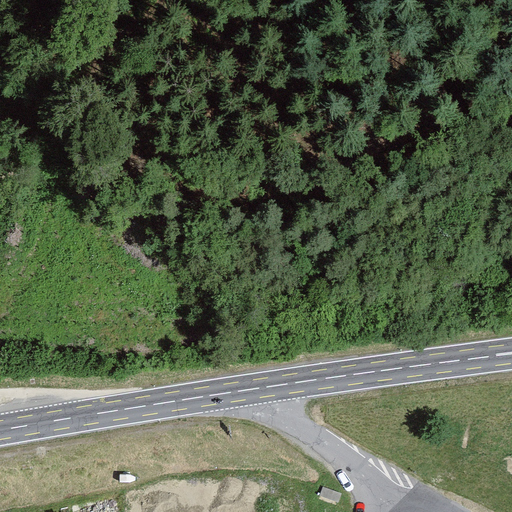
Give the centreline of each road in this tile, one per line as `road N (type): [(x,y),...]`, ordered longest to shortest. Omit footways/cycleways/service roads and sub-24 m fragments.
road 1 (secondary): [(262,395),(0,438)]
road 2 (secondary): [(511,358),(262,395)]
road 3 (residential): [(262,395),(392,511)]
